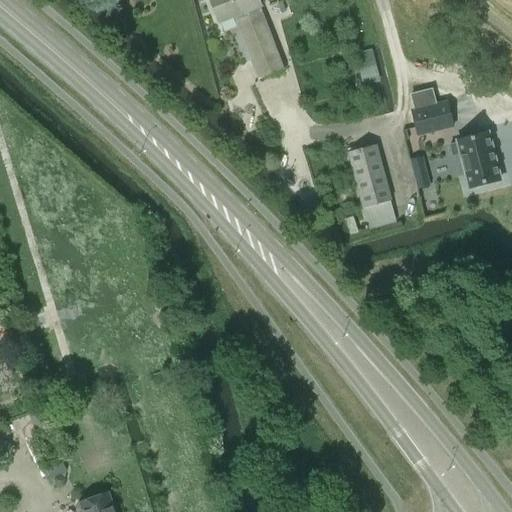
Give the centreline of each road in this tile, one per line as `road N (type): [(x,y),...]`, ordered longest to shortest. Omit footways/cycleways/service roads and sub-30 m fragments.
road 1 (primary): [(500,511),(324,299),(151,126),(106,95)]
road 2 (primary): [(106,95),(328,341),(454,511)]
road 3 (primary): [(106,95),(0,2)]
